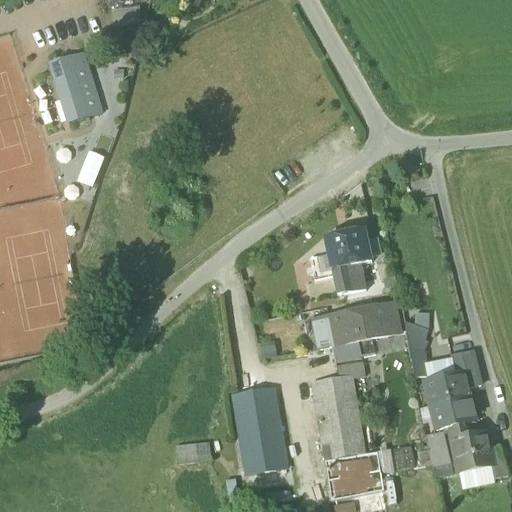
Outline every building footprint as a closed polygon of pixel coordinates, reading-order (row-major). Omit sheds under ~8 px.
[(112,14),(114,31),(141,28),(140,11),(112,14)] [(53,65),(57,78),(75,73),(89,120),(103,116),(86,56),(53,65)] [(70,126),(89,120),(75,73),(57,78),(70,126)] [(90,153),(79,182),(93,187),(104,159),(90,153)] [(326,242),(332,274),(348,270),(360,268),(372,265),(371,261),(367,244),(365,234),(326,242)] [(379,241),(367,244),(371,261),(382,259),(379,241)] [(348,270),(353,295),(366,293),(360,268),(348,270)] [(353,295),(348,270),(332,274),(338,299),(353,295)] [(327,321),(333,351),(373,343),(402,337),(396,308),(327,321)] [(414,330),(428,335),(428,317),(414,317),(414,330)] [(320,353),(333,351),(327,321),(314,324),(320,353)] [(404,327),(408,346),(422,344),(425,345),(428,335),(414,330),(404,327)] [(373,343),(376,358),(405,352),(402,337),(373,343)] [(376,358),(373,343),(333,351),(336,365),(376,358)] [(275,344),(258,346),(260,362),(277,360),(275,344)] [(409,350),(411,364),(425,361),(423,348),(409,350)] [(426,386),(431,409),(469,401),(467,392),(481,389),(473,358),(453,362),(457,379),(428,385),(426,386)] [(426,368),(425,361),(411,364),(415,381),(427,379),(432,378),(430,371),(427,371),(426,368)] [(457,379),(453,362),(426,368),(427,371),(430,371),(432,378),(427,379),(428,385),(457,379)] [(337,370),(339,382),(352,380),(365,378),(363,366),(337,370)] [(313,387),(325,466),(365,459),(352,380),(339,382),(313,387)] [(234,400),(246,479),(286,472),(273,393),(234,400)] [(475,425),(469,401),(431,409),(435,425),(437,433),(450,431),(462,428),(475,425)] [(435,425),(431,409),(420,411),(424,428),(435,425)] [(463,433),(462,428),(450,431),(459,477),(491,470),(492,470),(489,451),(486,437),(470,440),(468,432),(463,433)] [(426,439),(427,444),(440,441),(444,459),(447,469),(434,472),(435,479),(436,481),(454,477),(444,435),(426,439)] [(432,462),(444,459),(440,441),(427,444),(432,462)] [(176,450),(178,468),(221,463),(219,446),(176,450)] [(491,470),(494,483),(509,479),(500,449),(489,451),(492,470),(491,470)] [(411,451),(393,453),(396,475),(415,472),(411,451)] [(377,455),(378,457),(381,477),(396,475),(393,453),(393,452),(377,455)] [(378,457),(365,459),(325,466),(332,505),(384,496),(378,457)] [(447,469),(444,459),(432,462),(434,472),(447,469)] [(494,483),(491,470),(459,477),(463,494),(495,487),(494,483)]
